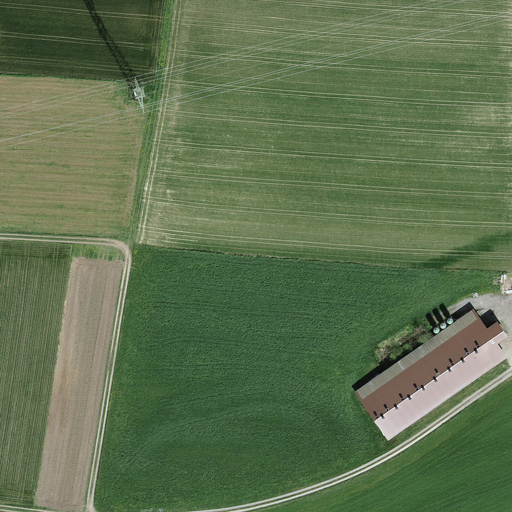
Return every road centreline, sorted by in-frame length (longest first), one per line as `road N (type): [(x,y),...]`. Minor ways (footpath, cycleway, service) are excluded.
road 1 (track): [(0,236),(128,247),(88,511)]
road 2 (track): [(220,511),(331,484),(511,371)]
road 3 (track): [(128,247),(160,39)]
